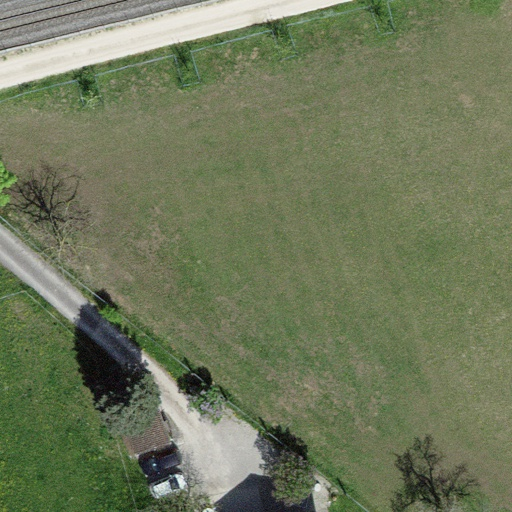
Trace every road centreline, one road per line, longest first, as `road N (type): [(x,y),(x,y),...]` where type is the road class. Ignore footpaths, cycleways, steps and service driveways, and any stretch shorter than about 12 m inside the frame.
road 1 (residential): [(0,243),(161,389),(253,511)]
road 2 (track): [(0,73),(281,0)]
